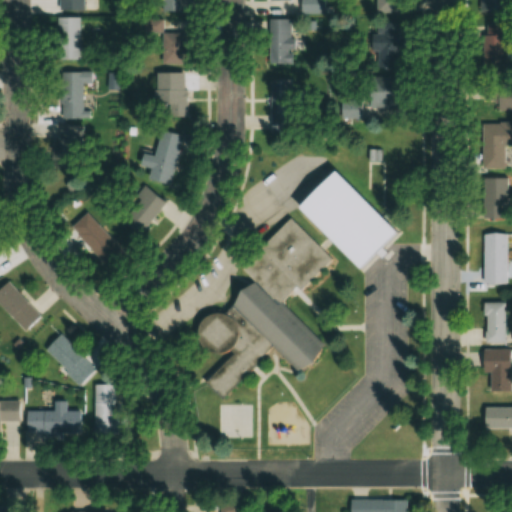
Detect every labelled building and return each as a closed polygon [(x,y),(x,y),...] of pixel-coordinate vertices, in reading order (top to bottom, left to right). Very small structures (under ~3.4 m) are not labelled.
[(83,10),(82,0),(55,0),(56,11),(83,10)] [(183,0),(161,0),(161,12),(186,12),(186,0),(183,0)] [(295,0),(268,0),(268,12),(322,12),(321,0),(298,0),(295,0)] [(477,0),(477,11),(503,12),(503,0),(477,0)] [(78,60),(78,17),(53,17),(53,60),(78,60)] [(290,63),(291,19),(267,18),(267,63),(290,63)] [(398,23),(369,22),(367,67),(396,68),(398,23)] [(484,65),(503,64),(501,23),(483,24),(484,65)] [(159,64),(186,64),(186,32),(159,32),(159,64)] [(81,109),(81,83),(91,83),(91,71),(57,72),(58,119),(91,118),(91,109),(81,109)] [(153,72),(153,116),(184,116),(184,72),(153,72)] [(367,76),(367,107),(399,107),(399,76),(367,76)] [(269,133),(291,133),(291,79),(269,79),(269,133)] [(511,122),(483,122),(482,168),(504,169),(504,143),(511,143),(511,122)] [(82,125),(56,124),(55,158),(81,159),(82,125)] [(181,135),(158,129),(145,179),(167,185),(181,135)] [(331,170),(398,230),(360,269),(294,208),(331,170)] [(481,218),(507,218),(507,178),(481,178),(481,218)] [(163,202),(145,187),(119,219),(137,234),(163,202)] [(69,229),(81,242),(98,226),(86,213),(69,229)] [(219,350),(225,348),(231,353),(204,382),(220,397),(270,346),(299,373),(329,340),(289,301),(331,258),(287,217),(239,269),(253,282),(224,311),(218,310),(211,311),(205,314),(200,318),(197,324),(196,331),(198,338),(201,344),(206,348),(212,350),(219,350)] [(107,269),(124,253),(103,231),(87,247),(107,269)] [(482,284),(505,284),(505,233),(482,233),(482,284)] [(0,287),(0,307),(23,331),(40,314),(7,280),(0,287)] [(504,302),(482,302),(482,343),(504,343),(504,302)] [(43,349),(79,385),(96,368),(60,333),(43,349)] [(488,373),(488,390),(510,390),(510,349),(481,349),(481,373),(488,373)] [(117,433),(116,384),(93,384),(93,433),(117,433)] [(0,422),(19,422),(18,399),(0,399),(0,422)] [(77,409),(66,409),(66,400),(52,400),(52,410),(25,410),(25,432),(77,432),(77,409)] [(511,406),(482,407),(481,428),(511,428),(511,406)] [(404,511),(404,499),(347,499),(347,511),(404,511)]
